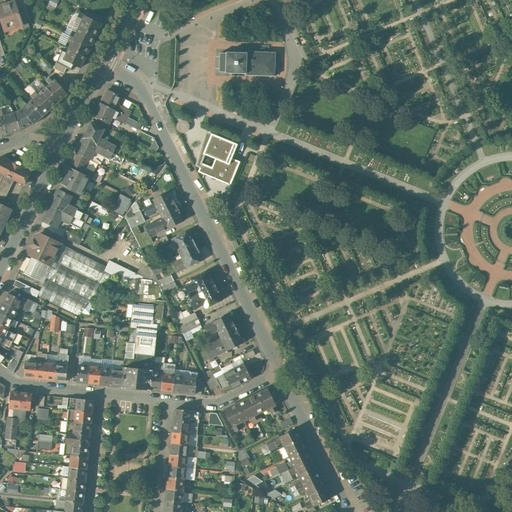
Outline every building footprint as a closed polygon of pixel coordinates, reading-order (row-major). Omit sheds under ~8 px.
[(14,2),(0,7),(0,18),(3,29),(11,26),(12,29),(21,26),(22,26),(18,14),(14,2)] [(24,12),(18,14),(22,26),(21,26),(23,29),(29,27),(24,12)] [(84,18),(79,15),(76,22),(81,24),(84,18)] [(103,20),(92,15),(90,20),(101,25),(103,20)] [(90,20),(85,17),(84,18),(81,24),(79,29),(95,37),(101,25),(90,20)] [(95,37),(79,29),(77,34),(74,39),(90,47),(95,37)] [(90,47),(74,39),(71,44),(69,49),(86,57),(90,47)] [(86,57),(69,49),(67,54),(63,60),(63,61),(73,65),(80,69),(86,57)] [(61,51),(58,58),(63,60),(67,54),(61,51)] [(246,52),(246,54),(245,74),(245,76),(274,77),(275,53),(246,52)] [(246,54),(226,53),(226,64),(226,74),(245,74),(246,54)] [(58,58),(53,69),(64,74),(66,69),(60,66),(63,60),(58,58)] [(73,65),(63,61),(63,60),(60,66),(66,69),(70,71),(73,65)] [(45,79),(40,74),(36,77),(41,82),(45,79)] [(51,77),(47,80),(50,85),(55,81),(51,77)] [(50,85),(46,89),(58,102),(67,95),(55,81),(50,85)] [(58,102),(46,89),(42,92),(38,96),(50,110),(58,102)] [(122,98),(107,91),(100,104),(115,111),(118,106),(122,98)] [(50,110),(38,96),(33,100),(30,103),(42,117),(50,110)] [(27,106),(20,97),(13,103),(18,112),(21,111),(27,106)] [(27,106),(21,111),(18,112),(14,114),(20,131),(33,124),(42,117),(30,103),(27,106)] [(115,111),(100,104),(94,117),(109,124),(112,117),(115,111)] [(125,109),(118,106),(115,111),(122,115),(125,109)] [(122,115),(115,111),(112,117),(119,121),(122,115)] [(0,118),(0,133),(1,137),(20,131),(14,114),(6,116),(0,118)] [(104,131),(91,124),(84,139),(97,145),(100,140),(104,131)] [(207,144),(212,134),(206,132),(195,167),(200,169),(205,156),(203,155),(207,144)] [(203,155),(205,156),(231,165),(233,159),(239,144),(212,134),(207,144),(203,155)] [(97,145),(84,139),(76,153),(90,160),(94,152),(97,145)] [(116,148),(100,140),(97,145),(113,154),(116,148)] [(113,154),(97,145),(94,152),(110,160),(113,154)] [(90,160),(76,153),(69,168),(83,175),(85,169),(90,160)] [(241,162),(233,159),(231,165),(205,156),(200,169),(198,173),(232,186),(241,162)] [(23,170),(11,164),(4,157),(1,158),(0,159),(0,174),(14,182),(23,186),(29,173),(28,170),(26,169),(23,170)] [(156,163),(150,172),(155,176),(162,167),(156,163)] [(83,175),(69,168),(60,186),(81,197),(90,178),(83,175)] [(95,174),(85,169),(83,175),(90,178),(92,179),(95,174)] [(102,178),(97,175),(94,181),(99,184),(102,178)] [(14,182),(4,176),(0,183),(11,188),(14,182)] [(11,188),(0,183),(0,190),(8,194),(11,188)] [(129,186),(125,190),(131,195),(135,191),(129,186)] [(72,197),(58,190),(51,206),(64,213),(67,206),(72,197)] [(169,193),(153,201),(155,204),(158,210),(160,215),(176,207),(169,193)] [(122,194),(114,211),(124,216),(131,198),(122,194)] [(0,227),(2,229),(11,210),(0,204),(0,227)] [(155,204),(144,210),(147,216),(158,210),(155,204)] [(64,213),(51,206),(43,222),(56,228),(60,219),(64,213)] [(87,216),(67,206),(64,213),(84,223),(87,216)] [(176,207),(160,215),(162,220),(167,230),(184,222),(176,207)] [(84,223),(64,213),(60,219),(80,229),(84,223)] [(141,216),(128,222),(131,229),(136,226),(144,222),(141,216)] [(162,220),(149,226),(154,236),(167,230),(162,220)] [(142,237),(136,226),(131,229),(136,240),(142,237)] [(82,240),(66,231),(63,238),(79,246),(82,240)] [(196,246),(189,232),(173,240),(174,244),(177,250),(179,254),(196,246)] [(40,235),(36,236),(35,236),(35,237),(36,237),(34,241),(33,240),(30,247),(31,247),(29,251),(28,251),(28,252),(29,252),(30,256),(31,257),(45,264),(50,266),(60,244),(40,235)] [(169,243),(166,237),(153,243),(156,249),(169,243)] [(174,244),(166,248),(169,254),(177,250),(174,244)] [(196,246),(179,254),(185,265),(186,269),(203,261),(196,246)] [(136,275),(109,261),(106,268),(67,248),(60,263),(103,286),(111,276),(141,279),(142,277),(136,275)] [(45,264),(31,257),(23,274),(37,281),(45,264)] [(156,281),(144,258),(136,275),(142,277),(141,279),(156,281)] [(182,259),(173,264),(176,270),(185,265),(182,259)] [(60,263),(58,263),(55,268),(52,267),(46,279),(91,301),(103,286),(60,263)] [(156,265),(150,268),(155,277),(160,275),(156,265)] [(208,272),(192,279),(194,283),(196,289),(199,293),(215,286),(208,272)] [(91,301),(46,279),(39,292),(37,297),(79,318),(91,301)] [(39,292),(26,285),(16,281),(13,286),(23,291),(37,298),(37,297),(39,292)] [(169,283),(160,288),(162,292),(171,288),(169,283)] [(194,283),(185,287),(188,293),(196,289),(194,283)] [(215,286),(199,293),(203,304),(205,307),(221,299),(215,286)] [(185,287),(173,292),(179,303),(190,298),(188,293),(185,287)] [(21,301),(7,294),(3,304),(17,311),(18,309),(22,301),(21,301)] [(31,302),(23,298),(21,301),(22,301),(18,309),(26,313),(31,302)] [(201,298),(191,303),(194,308),(203,304),(201,298)] [(151,306),(137,305),(137,306),(133,306),(132,318),(136,318),(135,330),(136,330),(136,329),(157,331),(160,306),(156,306),(157,303),(154,303),(154,306),(151,306)] [(17,311),(3,304),(0,309),(0,313),(12,320),(15,315),(17,316),(18,314),(16,313),(17,311)] [(12,320),(0,313),(0,325),(8,329),(12,320)] [(194,313),(182,318),(185,324),(197,319),(194,313)] [(228,314),(212,322),(217,331),(220,336),(236,328),(228,314)] [(59,319),(51,315),(50,326),(58,327),(59,319)] [(197,319),(185,324),(189,331),(200,325),(197,319)] [(213,322),(204,327),(208,336),(217,331),(213,322)] [(93,337),(94,328),(86,327),(84,336),(93,337)] [(236,328),(220,336),(221,339),(226,350),(227,351),(243,343),(236,328)] [(157,331),(136,329),(136,330),(136,335),(135,345),(133,359),(133,363),(123,361),(123,367),(153,370),(154,363),(157,331)] [(16,335),(7,331),(3,339),(12,343),(16,335)] [(12,343),(3,339),(0,345),(0,346),(8,350),(12,343)] [(221,339),(204,347),(209,358),(226,350),(221,339)] [(23,353),(17,350),(13,358),(19,362),(23,353)] [(252,350),(242,355),(244,360),(255,355),(252,350)] [(42,352),(37,352),(36,363),(47,364),(47,355),(47,354),(42,354),(42,352)] [(58,356),(47,355),(47,364),(57,365),(58,356)] [(19,362),(13,358),(6,368),(13,373),(19,362)] [(36,363),(25,362),(24,377),(34,378),(36,363)] [(47,364),(36,363),(34,378),(45,380),(47,364)] [(165,364),(154,363),(153,370),(153,373),(164,374),(165,364)] [(57,365),(47,364),(45,380),(56,381),(57,365)] [(176,365),(165,364),(164,374),(176,375),(176,365)] [(243,364),(233,369),(241,384),(250,379),(243,364)] [(68,366),(57,365),(56,381),(67,382),(68,366)] [(90,367),(79,366),(78,382),(89,383),(90,367)] [(101,368),(90,367),(89,383),(100,384),(101,368)] [(153,370),(123,367),(123,370),(121,386),(121,387),(151,391),(151,389),(153,373),(153,370)] [(112,369),(101,368),(100,384),(110,385),(112,369)] [(123,370),(112,369),(110,385),(121,386),(123,370)] [(233,369),(223,374),(228,386),(230,389),(241,384),(233,369)] [(217,387),(209,371),(203,374),(211,390),(217,387)] [(164,374),(153,373),(151,389),(162,390),(164,374)] [(176,375),(164,374),(162,390),(174,392),(176,375)] [(186,376),(176,375),(174,392),(185,393),(186,376)] [(223,375),(216,379),(221,389),(228,386),(223,375)] [(198,377),(186,376),(185,393),(196,394),(198,377)] [(268,389),(255,395),(263,411),(268,409),(275,405),(268,389)] [(21,393),(10,392),(9,408),(19,409),(21,393)] [(32,395),(21,393),(19,409),(30,410),(32,395)] [(255,395),(245,400),(253,416),(259,413),(263,411),(255,395)] [(76,399),(67,398),(66,410),(75,411),(76,399)] [(93,401),(76,399),(75,411),(92,413),(93,401)] [(245,400),(235,405),(243,421),(247,419),(253,416),(245,400)] [(235,405),(223,411),(232,427),(239,423),(243,421),(235,405)] [(275,405),(268,409),(271,414),(278,411),(275,405)] [(38,418),(49,419),(50,409),(39,408),(38,418)] [(191,411),(175,410),(174,422),(190,423),(190,421),(191,411)] [(92,413),(75,411),(74,422),(90,424),(92,413)] [(199,412),(191,411),(190,421),(198,422),(199,412)] [(18,420),(7,419),(5,440),(16,441),(18,420)] [(74,422),(67,421),(66,433),(73,433),(74,422)] [(90,424),(74,422),(73,433),(89,435),(90,424)] [(190,423),(174,422),(172,433),(189,434),(190,423)] [(239,423),(232,427),(234,432),(241,429),(239,423)] [(295,428),(279,436),(282,442),(284,447),(300,438),(295,428)] [(73,433),(66,433),(65,444),(71,445),(73,433)] [(89,435),(73,433),(71,445),(88,447),(89,435)] [(189,434),(172,433),(171,444),(188,445),(189,434)] [(52,436),(38,434),(38,441),(52,443),(52,436)] [(279,436),(266,443),(269,451),(277,447),(276,445),(282,442),(279,436)] [(300,438),(284,447),(289,456),(305,448),(300,438)] [(224,439),(222,451),(233,453),(234,447),(228,446),(229,440),(224,439)] [(52,443),(38,441),(37,450),(51,451),(52,443)] [(188,445),(171,444),(170,455),(186,457),(188,445)] [(88,447),(71,445),(70,456),(87,458),(88,447)] [(284,462),(275,466),(279,474),(287,469),(294,466),(310,458),(305,448),(289,456),(291,460),(285,463),(284,462)] [(186,457),(170,455),(168,467),(185,468),(186,457)] [(87,458),(70,456),(69,467),(86,469),(87,458)] [(310,458),(294,466),(296,472),(298,476),(315,468),(310,458)] [(227,461),(226,469),(235,470),(235,461),(227,461)] [(294,466),(287,469),(290,475),(296,472),(294,466)] [(86,469),(69,467),(68,479),(85,480),(86,469)] [(185,468),(168,467),(167,478),(184,480),(185,468)] [(315,468),(298,476),(301,481),(303,486),(320,478),(315,468)] [(250,479),(257,486),(261,481),(254,474),(250,479)] [(9,476),(8,492),(17,493),(19,476),(9,476)] [(184,480),(167,478),(166,489),(183,491),(184,480)] [(320,478),(303,486),(306,492),(308,496),(325,488),(320,478)] [(85,480),(68,479),(66,490),(83,492),(85,480)] [(303,486),(297,489),(300,495),(306,492),(303,486)] [(275,500),(281,493),(275,488),(269,494),(275,500)] [(325,488),(308,496),(310,500),(313,505),(313,506),(329,498),(325,488)] [(183,491),(166,489),(165,501),(181,502),(183,491)] [(83,492),(66,490),(65,501),(82,503),(83,492)] [(310,500),(304,503),(307,508),(313,505),(310,500)] [(81,511),(82,503),(65,501),(63,511),(81,511)] [(180,511),(181,502),(165,501),(164,511),(180,511)]
